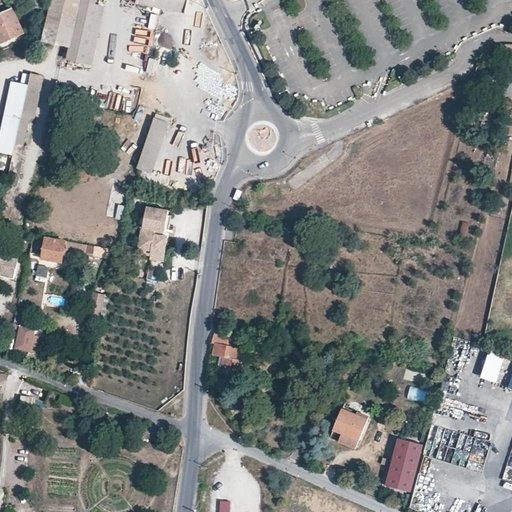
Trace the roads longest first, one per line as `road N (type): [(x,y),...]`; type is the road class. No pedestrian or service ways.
road 1 (residential): [(511,36),(469,46),(458,67),(357,117),(291,134)]
road 2 (secondary): [(217,208),(195,431)]
road 3 (unclassified): [(195,431),(395,511)]
road 4 (unclassified): [(0,362),(195,431)]
road 5 (unknown): [(234,137),(206,119),(183,119),(170,135),(160,176)]
